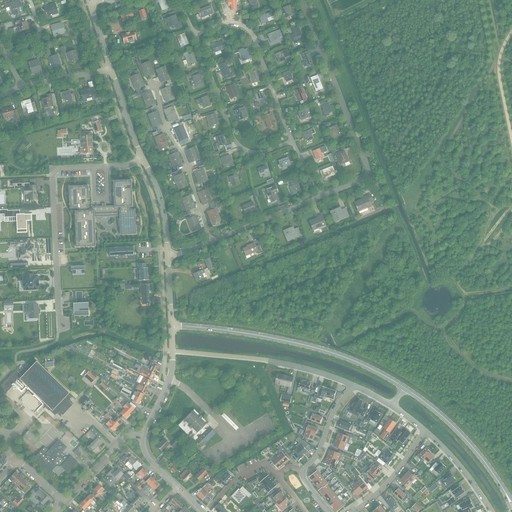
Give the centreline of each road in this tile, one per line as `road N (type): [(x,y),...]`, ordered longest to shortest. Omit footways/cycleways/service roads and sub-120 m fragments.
road 1 (residential): [(142,156),(52,172),(58,324)]
road 2 (residential): [(171,325),(314,347),(404,387)]
road 3 (residential): [(301,0),(370,175),(320,196)]
road 4 (residential): [(291,141),(249,31),(228,22),(194,34)]
road 5 (residential): [(291,141),(256,152),(237,143),(194,34)]
road 6 (residential): [(210,241),(154,82)]
road 7 (residential): [(404,387),(450,423),(503,490)]
